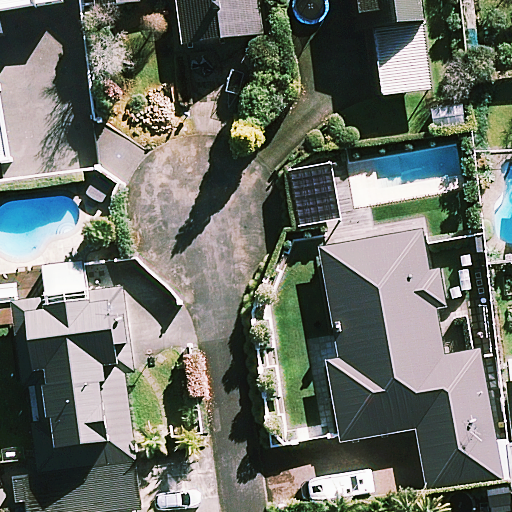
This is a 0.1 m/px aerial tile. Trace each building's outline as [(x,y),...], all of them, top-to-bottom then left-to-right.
[(263,34),(258,0),(99,0),(100,4),(133,0),(178,0),(185,45),(263,34)] [(354,0),(358,29),(372,27),(380,97),(433,91),(422,0),(354,0)] [(446,358),(426,234),(324,250),(342,366),(330,368),(342,442),(420,430),(430,493),(504,481),(483,353),(446,358)] [(67,472),(65,447),(109,443),(110,464),(136,462),(129,384),(108,386),(106,370),(120,369),(117,343),(133,342),(129,295),(88,298),(86,266),(48,269),(51,309),(14,312),(20,390),(33,389),(39,474),(67,472)] [(138,463),(52,475),(57,511),(121,511),(144,509),(138,463)]
